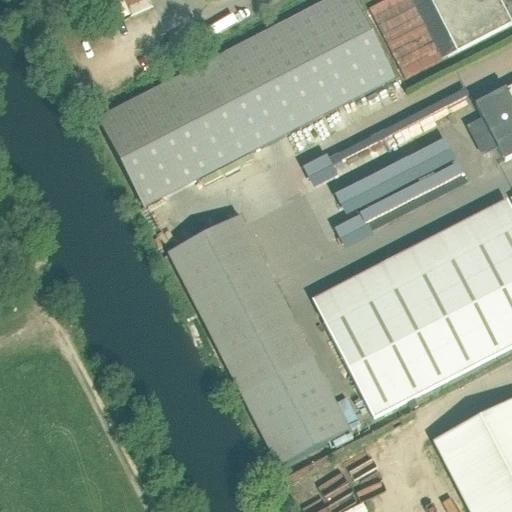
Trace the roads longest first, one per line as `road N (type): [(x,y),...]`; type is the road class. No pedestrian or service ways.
road 1 (unknown): [(511,169),(352,260),(311,252),(279,215),(277,195),(293,152),(511,36)]
road 2 (track): [(155,511),(59,326),(33,314),(0,325)]
